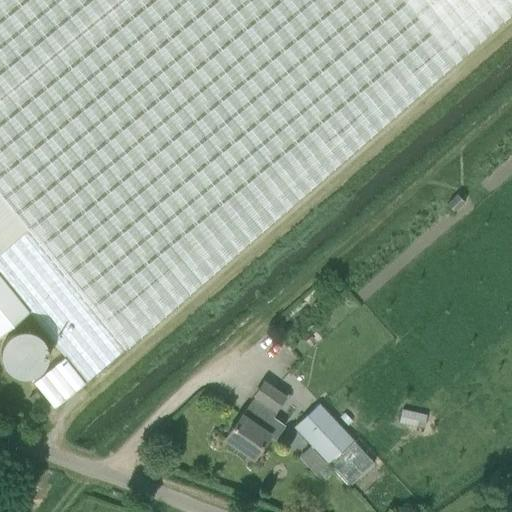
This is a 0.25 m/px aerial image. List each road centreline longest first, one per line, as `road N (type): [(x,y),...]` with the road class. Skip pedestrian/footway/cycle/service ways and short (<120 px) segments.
road 1 (track): [(85,470),(511,90)]
road 2 (unclassified): [(222,511),(0,442)]
